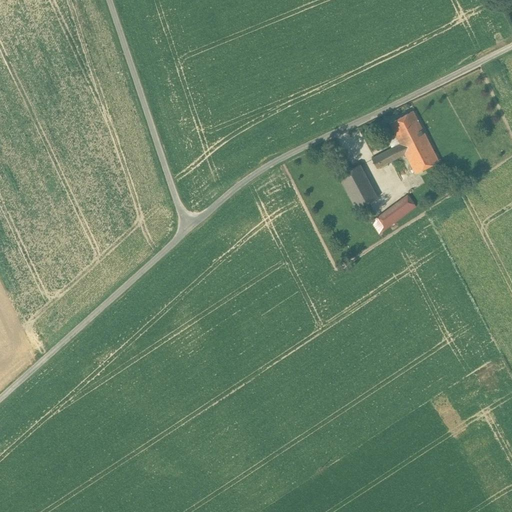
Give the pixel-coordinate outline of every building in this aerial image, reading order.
[(400,144),(402,148),(425,136),(413,111),(390,124),(400,144)] [(357,149),(362,146),(361,143),(365,141),(360,131),(350,136),(357,149)] [(425,136),(402,148),(405,154),(415,174),(439,162),(425,136)] [(402,148),(400,144),(383,153),(388,163),(405,154),(402,148)] [(383,153),(372,159),(377,169),(382,166),(383,168),(389,164),(388,163),(383,153)] [(360,165),(339,176),(356,209),(377,198),(360,165)] [(408,195),(371,222),(380,233),(416,207),(408,195)]
